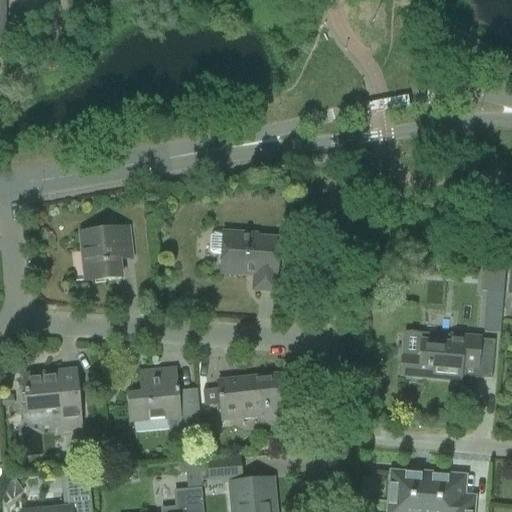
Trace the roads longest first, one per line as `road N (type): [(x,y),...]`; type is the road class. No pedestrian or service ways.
road 1 (residential): [(327,436),(330,384),(324,358),(310,349),(21,318)]
road 2 (tertiary): [(511,105),(456,95),(414,100),(232,148)]
road 3 (tertiary): [(232,148),(511,117)]
road 4 (tertiary): [(8,181),(232,148)]
road 5 (residential): [(511,451),(327,436)]
road 6 (residential): [(21,318),(8,181)]
